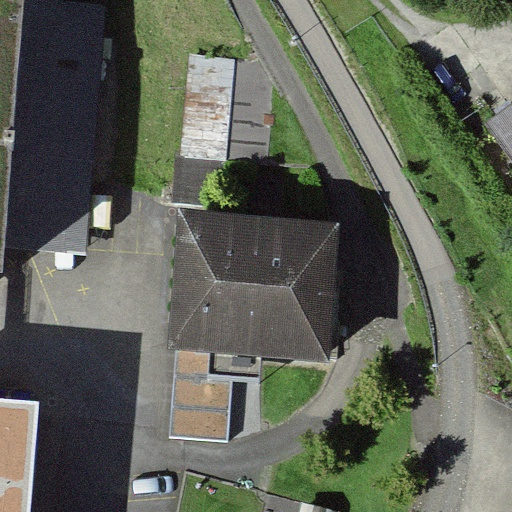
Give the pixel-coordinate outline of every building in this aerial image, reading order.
[(0,0),(0,283),(3,284),(5,259),(24,11),(25,0),(0,0)] [(24,11),(5,259),(87,266),(106,17),(24,11)] [(273,161),(275,59),(192,57),(190,159),(273,161)] [(511,118),(485,140),(511,174),(511,118)] [(179,210),(167,351),(176,352),(236,357),(331,364),(342,224),(179,210)] [(236,357),(176,352),(169,438),(228,443),(236,357)] [(0,406),(0,511),(31,511),(39,409),(0,406)]
